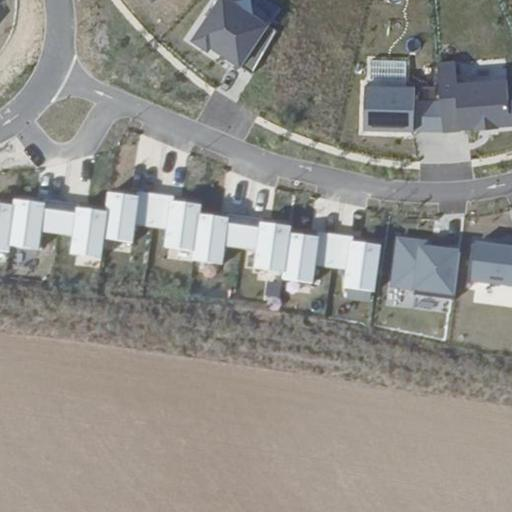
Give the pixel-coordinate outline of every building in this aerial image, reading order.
[(212,48),(239,67),(266,26),(233,0),(219,0),(190,42),(209,54),(212,48)] [(364,83),(362,131),(416,131),(417,102),(417,85),(405,84),(404,62),(371,62),(370,84),(364,83)] [(436,82),(441,130),(511,126),(511,104),(508,77),(436,82)] [(417,102),(416,131),(441,130),(437,102),(417,102)] [(179,187),(190,157),(132,135),(121,165),(179,187)] [(225,190),(228,174),(197,168),(194,184),(225,190)] [(136,193),(135,198),(131,227),(149,229),(154,196),(136,193)] [(107,195),(105,215),(101,241),(128,245),(131,227),(135,198),(107,195)] [(172,198),(154,196),(149,229),(167,231),(171,203),(172,198)] [(55,236),(60,203),(42,201),(42,206),(38,234),(55,236)] [(14,202),(13,208),(7,249),(35,253),(38,234),(42,206),(14,202)] [(78,206),(60,203),(55,236),(73,239),(77,211),(78,206)] [(198,207),(171,203),(167,231),(165,250),(192,253),(197,217),(198,207)] [(13,208),(0,206),(0,253),(7,254),(7,249),(13,208)] [(77,211),(73,239),(70,259),(98,262),(101,241),(105,215),(77,211)] [(225,215),(224,220),(220,248),(239,251),(243,218),(225,215)] [(224,220),(197,217),(192,253),(191,263),(218,266),(220,248),(224,220)] [(261,220),(243,218),(239,251),(256,253),(260,225),(261,220)] [(288,229),(260,225),(256,253),(254,271),(282,275),(287,235),(288,229)] [(352,225),(351,241),(381,243),(382,228),(352,225)] [(315,234),(314,239),(311,267),(329,270),(334,236),(315,234)] [(314,239),(287,235),(282,275),(281,282),(308,286),(311,267),(314,239)] [(351,239),(334,236),(329,270),(347,272),(350,244),(351,239)] [(420,243),(396,240),(390,288),(414,291),(413,297),(452,302),(458,254),(428,250),(427,250),(426,255),(419,254),(420,243)] [(429,244),(420,243),(419,254),(426,255),(427,250),(428,250),(429,244)] [(379,248),(350,244),(347,272),(344,289),(372,293),(379,248)]
